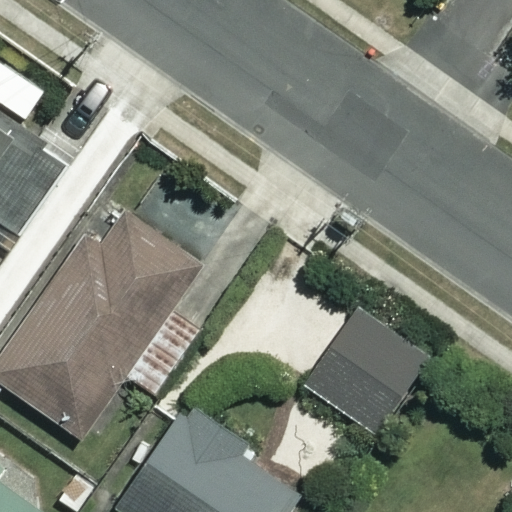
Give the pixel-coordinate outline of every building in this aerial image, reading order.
[(62,154),(0,109),(0,220),(10,228),(62,154)] [(199,261),(117,201),(79,255),(69,248),(0,342),(0,375),(80,433),(127,368),(155,388),(200,326),(168,303),(199,261)] [(429,352),(357,304),(305,381),(378,429),(429,352)] [(279,511),(304,476),(186,397),(109,511),(279,511)] [(0,511),(35,511),(44,500),(0,469),(0,511)]
